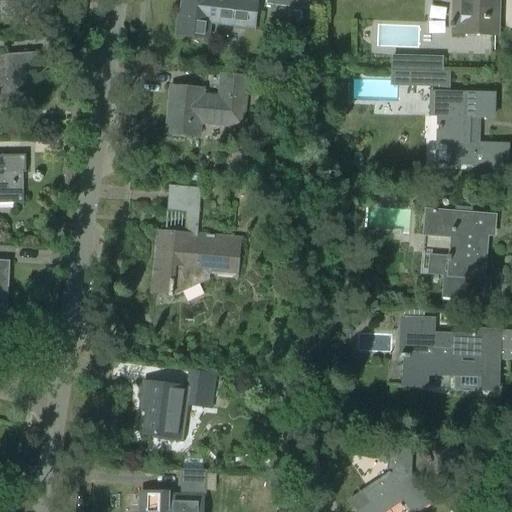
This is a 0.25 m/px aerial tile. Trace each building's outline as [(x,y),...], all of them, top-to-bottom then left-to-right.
[(230,0),(182,0),(181,16),(179,15),(176,35),(208,39),(210,24),(254,28),(257,0),(235,0),(236,1),(230,0)] [(307,0),(268,0),(268,5),(307,9),(307,0)] [(452,33),(465,34),(465,35),(476,35),(476,34),(495,35),(495,0),(462,0),(462,7),(452,7),(452,24),(450,24),(450,28),(452,28),(452,33)] [(0,100),(11,100),(11,101),(32,100),(30,68),(38,67),(37,54),(0,55),(0,100)] [(442,72),(442,58),(410,57),(410,71),(442,72)] [(467,144),(468,118),(492,119),(493,95),(448,93),(449,73),(442,72),(410,71),(409,87),(431,88),(431,92),(430,116),(438,116),(437,144),(447,145),(446,164),(472,165),(472,173),(506,174),(507,146),(467,144)] [(220,98),(203,97),(203,90),(171,87),(167,135),(173,136),(172,137),(185,138),(185,137),(198,138),(200,124),(243,128),(247,78),(222,76),(220,98)] [(0,204),(23,204),(23,174),(26,174),(25,156),(0,156),(0,204)] [(168,212),(198,215),(200,190),(170,188),(168,212)] [(419,205),(428,206),(429,193),(420,193),(419,205)] [(483,278),(488,228),(494,229),(495,216),(471,214),(471,211),(455,209),(454,213),(425,210),(423,235),(421,254),(431,255),(429,275),(444,277),(442,297),(468,299),(470,279),(483,280),(483,278)] [(236,284),(240,241),(183,236),(183,235),(147,231),(146,235),(158,236),(152,290),(169,291),(168,299),(172,299),(172,297),(208,281),(209,272),(235,274),(235,284),(236,284)] [(0,318),(4,319),(4,328),(5,328),(9,263),(0,262),(0,318)] [(404,359),(403,387),(425,387),(426,375),(482,376),(482,388),(497,389),(499,332),(471,332),(471,337),(435,336),(435,320),(424,319),(404,318),(401,318),(400,359),(404,359)] [(313,361),(314,340),(297,339),(296,360),(313,361)] [(143,436),(173,440),(178,405),(210,409),(214,375),(190,371),(188,388),(143,382),(141,400),(147,401),(143,436)] [(283,430),(282,442),(294,442),(294,431),(283,430)] [(385,475),(386,476),(349,500),(357,511),(383,511),(401,500),(409,511),(412,511),(428,502),(424,495),(425,494),(422,490),(421,490),(411,475),(411,449),(380,448),(379,463),(387,463),(387,474),(385,475)] [(201,511),(202,500),(206,500),(206,472),(181,471),(180,498),(167,497),(167,496),(140,494),(139,511),(201,511)] [(287,495),(281,480),(272,483),(277,498),(287,495)]
